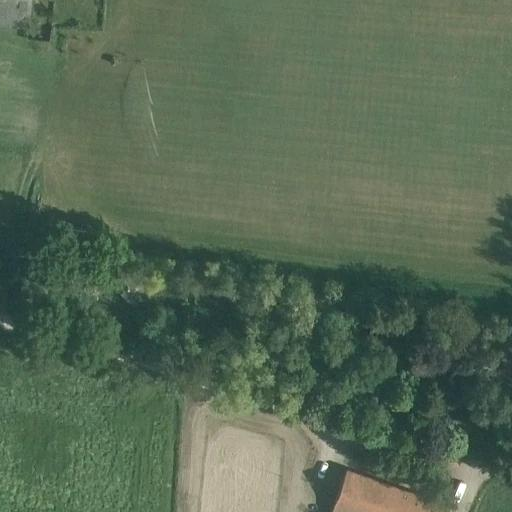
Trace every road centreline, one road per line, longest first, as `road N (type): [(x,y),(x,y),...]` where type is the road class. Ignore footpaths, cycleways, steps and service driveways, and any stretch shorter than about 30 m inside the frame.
road 1 (track): [(279,401),(0,320)]
road 2 (residential): [(511,467),(279,401)]
